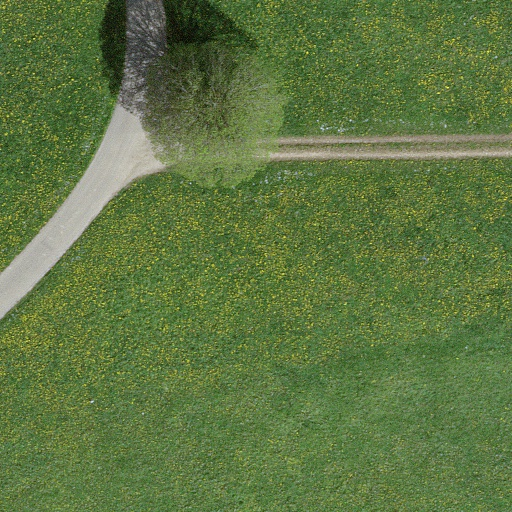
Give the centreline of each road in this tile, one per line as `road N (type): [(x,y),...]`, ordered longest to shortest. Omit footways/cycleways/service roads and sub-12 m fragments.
road 1 (track): [(121,143),(511,145)]
road 2 (unclassified): [(0,293),(59,237),(121,143),(140,89),(134,0)]
